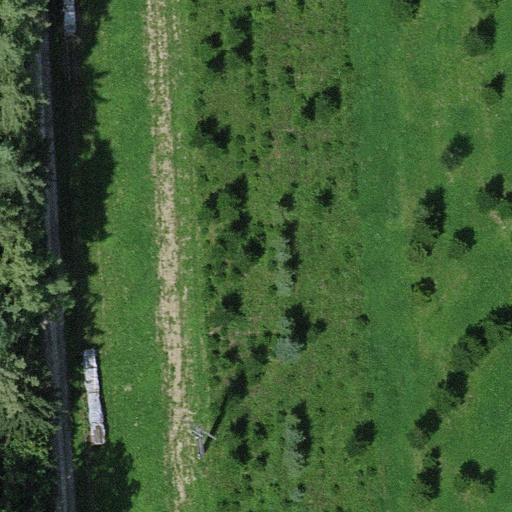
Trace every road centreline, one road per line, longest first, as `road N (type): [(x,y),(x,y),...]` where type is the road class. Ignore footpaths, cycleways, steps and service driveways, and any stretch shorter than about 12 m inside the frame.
road 1 (track): [(66,511),(46,210)]
road 2 (track): [(35,0),(46,210)]
